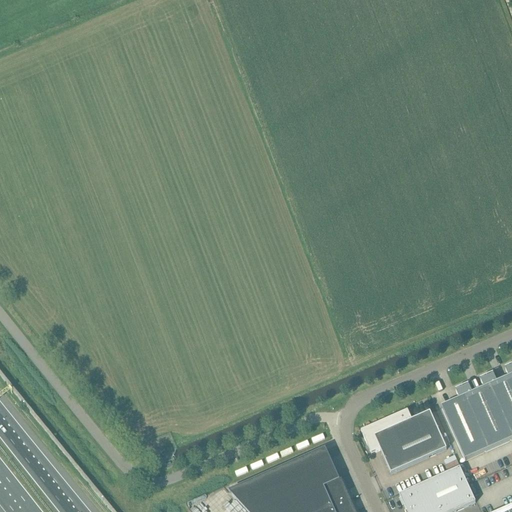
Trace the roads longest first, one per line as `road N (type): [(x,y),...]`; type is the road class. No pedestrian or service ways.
road 1 (unclassified): [(236,452),(163,485),(140,478),(0,318)]
road 2 (unclassified): [(345,419),(362,403),(511,336)]
